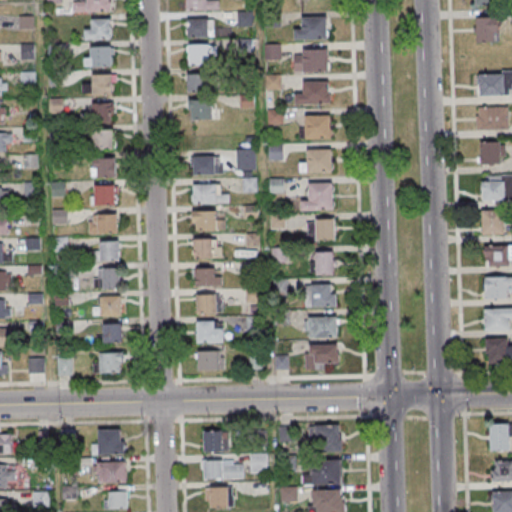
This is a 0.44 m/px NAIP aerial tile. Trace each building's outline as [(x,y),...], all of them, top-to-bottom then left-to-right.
[(74,11),(111,11),(110,0),(83,0),(84,2),(74,2),(74,11)] [(186,0),(186,11),(208,11),(207,0),(186,0)] [(294,29),(294,38),(328,38),(328,16),(304,16),(304,29),(294,29)] [(476,42),(499,42),(499,17),(476,17),(476,42)] [(111,18),(92,18),(92,29),(85,29),(85,38),(111,38),(111,18)] [(188,37),(210,37),(210,18),(188,18),(188,37)] [(210,43),(189,43),(189,65),(210,65),(210,43)] [(112,66),(112,46),(92,46),(92,56),(85,56),(85,66),(112,66)] [(328,71),(328,49),(293,49),(293,71),(328,71)] [(511,71),(478,71),(478,95),(511,95),(511,85),(511,71)] [(112,73),(90,73),(90,93),(112,93),(112,73)] [(211,91),(211,73),(186,73),(186,91),(211,91)] [(329,104),(329,81),(304,81),(304,93),(295,93),(295,104),(329,104)] [(189,119),(213,119),(213,99),(189,99),(189,119)] [(93,103),(93,113),(83,113),(83,123),(114,123),(114,103),(93,103)] [(509,106),(477,106),(477,129),(509,129),(509,106)] [(331,115),(304,115),(304,138),(331,138),(331,115)] [(93,149),(114,149),(114,130),(93,130),(93,149)] [(0,151),(10,152),(10,133),(0,132),(0,151)] [(501,141),(480,141),(480,163),(501,163),(501,141)] [(282,144),(270,144),(270,159),(282,159),(282,144)] [(236,169),(255,169),(255,149),(236,149),(236,169)] [(301,161),(301,171),(332,171),(332,149),(309,149),(309,161),(301,161)] [(193,174),(222,174),(222,156),(193,156),(193,174)] [(92,177),(117,177),(117,158),(92,158),(92,177)] [(511,199),(511,174),(482,174),(482,200),(511,199)] [(304,183),(304,210),(333,210),(333,183),(304,183)] [(193,203),(228,203),(228,192),(221,192),(221,184),(193,184),(193,203)] [(92,185),(92,205),(116,205),(116,185),(92,185)] [(482,235),(504,235),(504,210),(482,210),(482,235)] [(222,211),(193,211),(193,230),(222,230),(222,211)] [(118,213),(90,213),(90,233),(118,233),(118,213)] [(0,216),(0,235),(8,235),(8,216),(0,216)] [(336,239),(336,218),(309,218),(309,239),(336,239)] [(222,238),(194,238),(194,258),(222,258),(222,238)] [(95,241),(95,261),(120,261),(120,241),(95,241)] [(0,262),(13,263),(13,253),(3,253),(3,243),(0,242),(0,262)] [(511,245),(484,245),(485,267),(510,266),(509,256),(511,255),(511,245)] [(334,252),(315,252),(315,274),(334,274),(334,252)] [(122,267),(98,267),(98,289),(122,289),(122,267)] [(220,286),(220,267),(194,267),(194,286),(220,286)] [(0,290),(11,290),(11,271),(0,270),(0,290)] [(484,299),(507,299),(507,287),(511,287),(511,276),(484,277),(484,299)] [(337,306),(337,284),(306,284),(306,306),(337,306)] [(217,313),(217,293),(196,293),(196,313),(217,313)] [(101,315),(122,315),(122,295),(101,295),(101,315)] [(0,298),(0,317),(10,318),(10,299),(0,298)] [(511,308),(485,308),(485,331),(510,331),(510,319),(511,318),(511,308)] [(337,337),(337,316),(304,316),(304,337),(337,337)] [(224,321),(197,321),(197,342),(224,342),(224,321)] [(103,342),(122,342),(122,322),(103,322),(103,342)] [(0,345),(11,345),(11,328),(0,327),(0,345)] [(509,338),(486,338),(486,364),(511,363),(511,344),(509,344),(509,338)] [(305,368),(339,368),(339,344),(305,344),(305,368)] [(224,351),(198,350),(197,370),(224,370),(224,351)] [(123,352),(94,352),(94,373),(123,373),(123,352)] [(57,375),(73,375),(73,357),(57,357),(57,375)] [(44,372),(44,358),(29,358),(29,372),(44,372)] [(511,423),(490,423),(490,451),(511,450),(511,423)] [(342,425),(316,425),(316,451),(342,451),(342,425)] [(279,441),(293,441),(293,426),(279,426),(279,441)] [(93,429),(93,454),(125,454),(125,429),(93,429)] [(203,451),(224,451),(224,430),(203,430),(203,451)] [(0,454),(11,454),(11,434),(0,434),(0,454)] [(267,453),(251,453),(251,472),(267,472),(267,453)] [(243,460),(203,460),(203,479),(243,479),(243,460)] [(341,483),(341,460),(312,460),(312,472),(303,472),(303,483),(341,483)] [(491,481),(511,480),(511,460),(491,460),(491,481)] [(93,482),(127,482),(127,462),(93,462),(93,482)] [(15,464),(0,464),(0,488),(15,488),(15,464)] [(233,487),(208,487),(208,507),(233,507),(233,487)] [(296,487),(282,487),(282,501),(296,501),(296,487)] [(343,511),(344,489),(312,489),(312,511),(343,511)] [(511,511),(511,490),(493,490),(492,511),(511,511)] [(49,506),(49,491),(33,491),(33,506),(49,506)] [(104,509),(128,509),(128,491),(104,491),(104,509)] [(0,511),(8,511),(15,511),(15,498),(0,498),(0,511)]
